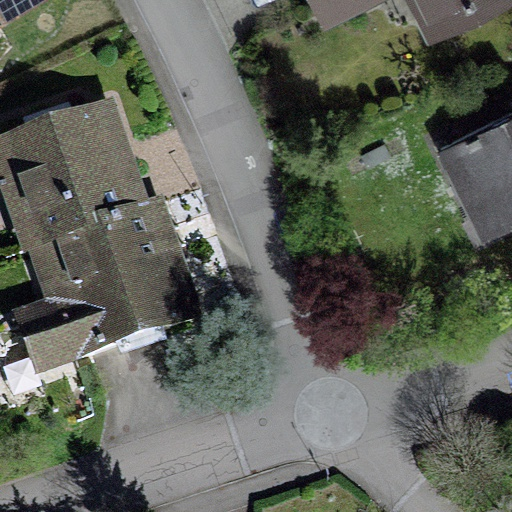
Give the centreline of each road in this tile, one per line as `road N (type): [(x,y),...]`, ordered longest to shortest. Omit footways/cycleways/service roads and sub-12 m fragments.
road 1 (residential): [(335,420),(155,0)]
road 2 (residential): [(335,420),(44,511)]
road 3 (residential): [(511,362),(335,420)]
road 4 (residential): [(335,420),(435,511)]
